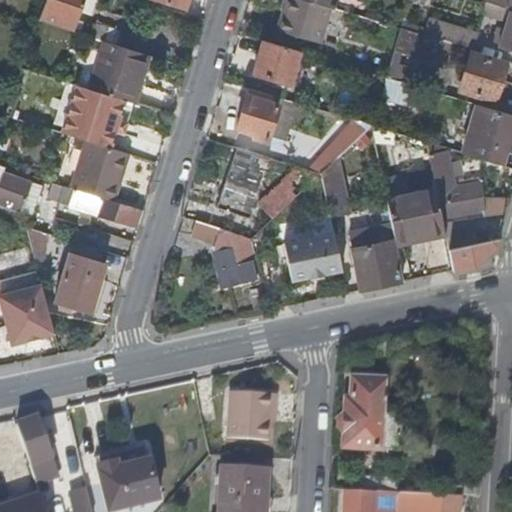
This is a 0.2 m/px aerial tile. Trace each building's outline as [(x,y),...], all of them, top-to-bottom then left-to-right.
[(51,0),(45,20),(74,29),(83,0),(51,0)] [(147,0),(146,5),(183,17),(187,0),(147,0)] [(330,11),(294,0),(285,0),(275,36),(319,49),(330,11)] [(333,0),(294,0),(330,11),(333,0)] [(399,31),(407,4),(392,0),(390,0),(382,26),(399,31)] [(511,0),(485,0),(484,4),(486,4),(511,12),(511,0)] [(511,12),(486,4),(482,16),(507,23),(500,47),(511,50),(511,12)] [(424,26),(420,39),(472,54),(478,35),(433,22),(431,28),(424,26)] [(100,26),(95,41),(106,44),(121,49),(126,34),(100,26)] [(420,39),(399,32),(393,52),(465,73),(458,95),(493,105),(504,69),(471,59),(472,54),(420,39)] [(300,54),(263,42),(252,77),(289,89),(300,54)] [(121,49),(106,44),(90,92),(130,105),(140,77),(143,77),(149,58),(121,49)] [(390,64),(385,80),(414,89),(419,73),(390,64)] [(28,73),(20,71),(16,82),(3,118),(69,138),(71,129),(15,112),(28,73)] [(83,90),(28,73),(15,112),(71,129),(83,90)] [(379,101),(385,80),(366,74),(360,96),(379,101)] [(414,89),(385,80),(379,101),(417,113),(424,92),(414,89)] [(276,111),(244,101),(234,133),(257,140),(256,144),(264,147),(276,111)] [(511,119),(477,108),(462,157),(496,167),(500,154),(511,157),(511,119)] [(304,172),(320,176),(338,160),(370,130),(350,123),(304,172)] [(381,133),(370,130),(376,155),(386,153),(381,133)] [(113,133),(108,150),(121,154),(127,156),(137,159),(143,142),(113,133)] [(400,139),(413,201),(435,196),(424,146),(400,139)] [(108,150),(84,143),(70,190),(113,203),(121,174),(116,172),(121,154),(108,150)] [(434,149),(424,146),(435,196),(442,229),(471,222),(506,214),(511,198),(479,205),(475,186),(468,187),(467,182),(450,186),(452,192),(446,193),(441,171),(447,169),(445,158),(437,160),(434,149)] [(266,160),(234,151),(217,212),(248,221),(266,160)] [(127,156),(121,154),(116,172),(121,174),(127,156)] [(338,160),(320,176),(329,221),(348,217),(338,160)] [(258,206),(272,221),(320,176),(304,172),(298,170),(258,206)] [(30,184),(3,175),(0,184),(0,205),(21,212),(30,184)] [(30,184),(21,212),(32,216),(41,187),(30,184)] [(137,229),(142,212),(113,203),(70,190),(62,188),(57,205),(137,229)] [(393,240),(395,249),(444,239),(442,229),(435,196),(413,201),(386,206),(391,231),(393,240)] [(444,239),(451,274),(477,269),(495,251),(499,241),(477,246),(471,222),(442,229),(444,239)] [(193,241),(213,247),(218,232),(197,225),(193,241)] [(48,235),(26,228),(33,254),(43,250),(48,235)] [(350,240),(352,249),(393,240),(391,231),(350,240)] [(253,260),(249,242),(218,232),(213,247),(213,248),(211,257),(220,293),(254,285),(249,261),(253,260)] [(340,274),(332,236),(283,246),(291,284),(340,274)] [(347,250),(356,292),(401,281),(395,249),(393,240),(352,249),(347,250)] [(106,261),(71,251),(57,298),(91,309),(106,261)] [(41,282),(0,292),(0,295),(12,341),(53,330),(41,282)] [(250,302),(253,317),(265,314),(262,299),(250,302)] [(341,401),(339,454),(398,456),(399,417),(381,416),(382,383),(348,381),(348,401),(341,401)] [(272,395),(226,393),(223,441),(265,443),(267,412),(272,412),(272,395)] [(192,437),(207,434),(202,414),(187,417),(192,437)] [(36,492),(36,493),(45,490),(42,483),(56,478),(35,419),(13,427),(36,492)] [(115,454),(118,468),(149,461),(145,446),(115,454)] [(96,474),(105,511),(116,511),(159,501),(149,461),(118,468),(115,454),(92,460),(96,474)] [(81,477),(77,464),(62,468),(70,499),(85,495),(81,477)] [(261,511),(264,472),(216,469),(213,511),(261,511)] [(105,511),(96,474),(81,477),(85,495),(89,511),(105,511)] [(375,491),(377,491),(378,477),(350,476),(350,490),(375,491)] [(377,491),(375,491),(374,495),(339,494),(337,511),(455,511),(456,495),(427,494),(377,491)] [(0,504),(0,511),(43,511),(36,493),(36,492),(0,504)]
